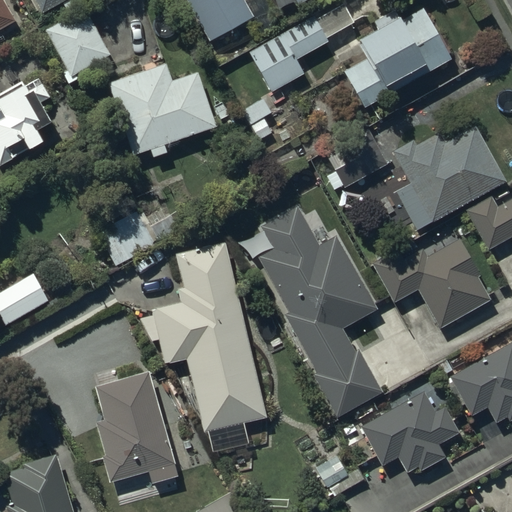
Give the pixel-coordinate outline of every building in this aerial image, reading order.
[(0,0),(0,32),(15,25),(0,0)] [(39,0),(46,11),(65,0),(39,0)] [(239,0),(191,0),(215,42),(251,22),(239,0)] [(84,13),(49,33),(72,75),(107,55),(84,13)] [(451,62),(424,14),(365,47),(371,58),(345,73),(366,110),(451,62)] [(295,62),(327,43),(314,21),(251,56),(273,93),(303,76),(295,62)] [(215,129),(198,81),(172,90),(165,71),(113,89),(136,156),(215,129)] [(0,166),(42,142),(36,131),(51,122),(39,103),(50,97),(38,77),(24,86),(21,81),(0,93),(0,166)] [(502,184),(474,136),(443,154),(437,143),(417,155),(412,146),(396,155),(415,188),(400,196),(421,231),(502,184)] [(368,137),(328,160),(345,189),(385,166),(368,137)] [(511,205),(497,214),(492,204),(472,215),(490,247),(511,234),(511,205)] [(115,226),(99,234),(117,267),(181,233),(171,215),(151,226),(144,213),(140,215),(137,210),(114,223),(115,226)] [(372,312),(336,246),(319,256),(297,214),(267,230),(280,254),(265,262),(295,316),(289,319),(321,378),(317,380),(338,417),(381,394),(359,353),(352,357),(337,331),(372,312)] [(403,269),(398,259),(378,270),(396,302),(420,288),(444,329),(488,304),(475,281),(478,279),(459,246),(427,265),(423,258),(403,269)] [(265,421),(226,247),(182,257),(190,293),(183,292),(187,309),(160,315),(171,363),(191,359),(208,434),(265,421)] [(0,292),(0,317),(5,327),(48,302),(42,292),(50,287),(45,278),(37,282),(33,274),(0,292)] [(511,353),(511,352),(454,383),(473,416),(487,408),(497,426),(509,418),(511,423),(511,353)] [(178,481),(150,380),(101,393),(111,429),(104,431),(112,462),(107,463),(113,485),(152,475),(155,487),(178,481)] [(433,419),(422,400),(365,430),(383,463),(397,456),(407,473),(420,466),(422,471),(444,460),(435,444),(455,434),(444,413),(433,419)] [(337,456),(316,468),(327,488),(329,486),(335,497),(364,480),(358,469),(348,475),(337,456)] [(70,511),(56,462),(31,469),(32,473),(10,479),(20,510),(13,511),(70,511)] [(239,511),(231,498),(205,511),(239,511)]
